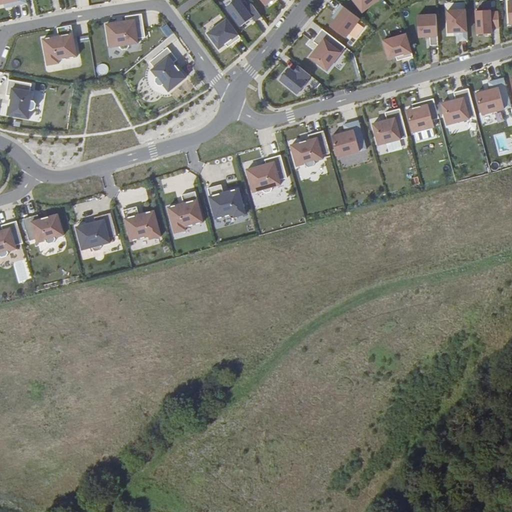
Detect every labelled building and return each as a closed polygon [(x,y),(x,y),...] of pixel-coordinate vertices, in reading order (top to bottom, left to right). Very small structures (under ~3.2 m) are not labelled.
[(352,0),(362,13),(378,0),(352,0)] [(241,2),(228,11),(243,30),(261,17),(251,4),(245,8),(241,2)] [(343,7),(329,26),(346,39),(360,20),(343,7)] [(490,9),(475,10),(476,35),(491,34),(491,29),(499,29),(498,11),(490,12),(490,9)] [(465,10),(446,11),(448,33),(454,33),(459,32),(459,35),(459,41),(467,41),(465,10)] [(436,14),(418,15),(419,38),(437,37),(436,14)] [(226,19),(206,34),(218,50),(238,36),(226,19)] [(107,25),(111,48),(138,44),(134,21),(107,25)] [(167,24),(161,28),(167,36),(172,32),(167,24)] [(42,38),(46,65),(57,63),(57,59),(75,56),(72,33),(42,38)] [(406,34),(383,40),(389,61),(412,54),(406,34)] [(324,39),(309,58),(327,71),(341,53),(324,39)] [(168,57),(152,70),(169,92),(185,78),(168,57)] [(286,66),(275,79),(295,95),(306,82),(302,79),(306,73),(293,62),(288,68),(286,66)] [(33,92),(12,88),(8,115),(29,119),(33,92)] [(476,94),(482,116),(503,110),(497,88),(476,94)] [(462,97),(440,103),(446,125),(468,119),(462,97)] [(426,104),(406,110),(412,133),(433,128),(426,104)] [(386,120),(372,124),(378,145),(407,137),(399,109),(384,113),(386,120)] [(345,132),(331,136),(337,158),(366,150),(358,121),(343,125),(345,132)] [(293,144),(299,166),(321,160),(315,138),(293,144)] [(249,169),(255,191),(277,185),(272,163),(249,169)] [(209,196),(215,219),(234,214),(235,217),(246,214),(238,188),(209,196)] [(173,230),(191,225),(192,229),(203,226),(196,200),(167,207),(173,230)] [(155,211),(126,218),(133,245),(144,242),(143,238),(161,233),(155,211)] [(34,221),(40,243),(62,237),(56,215),(34,221)] [(79,228),(85,250),(107,244),(101,222),(79,228)] [(0,231),(0,254),(14,251),(8,229),(0,231)]
